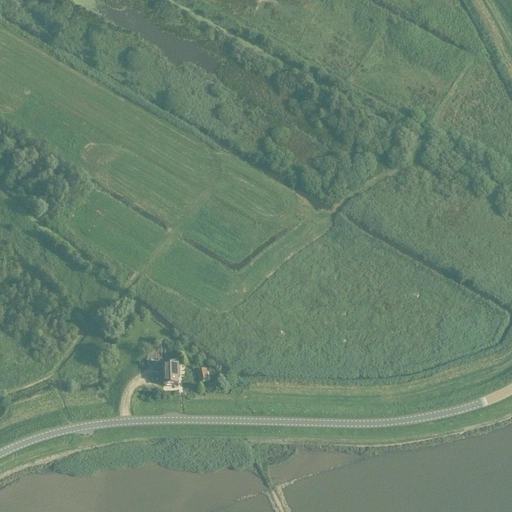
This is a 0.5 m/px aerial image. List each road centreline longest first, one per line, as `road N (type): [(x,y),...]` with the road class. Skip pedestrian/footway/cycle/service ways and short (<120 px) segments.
road 1 (unknown): [(0,50),(215,177),(232,177),(327,220),(355,193),(420,158),(430,131),(200,0)]
road 2 (tertiary): [(0,454),(113,422),(384,423),(511,390)]
road 3 (track): [(53,376),(200,197),(215,166),(0,32)]
road 4 (track): [(73,442),(394,435),(511,408)]
